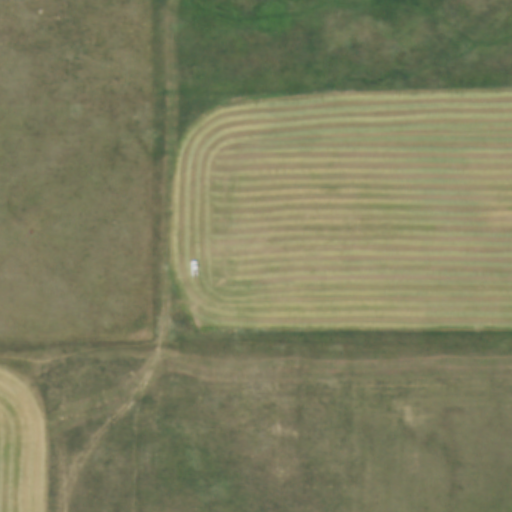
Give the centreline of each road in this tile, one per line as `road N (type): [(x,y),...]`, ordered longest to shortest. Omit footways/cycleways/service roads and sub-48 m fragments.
road 1 (track): [(511,369),(0,359)]
road 2 (track): [(43,511),(39,360)]
